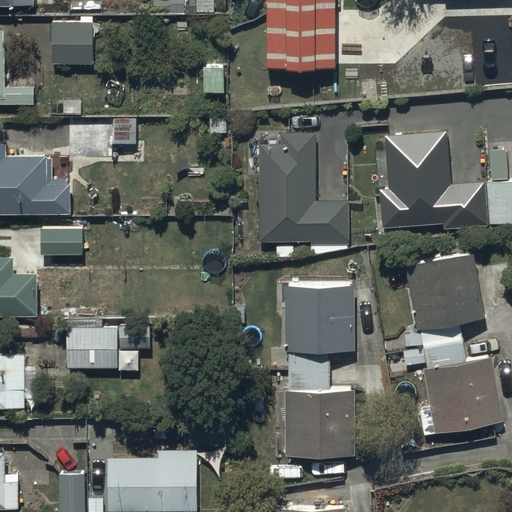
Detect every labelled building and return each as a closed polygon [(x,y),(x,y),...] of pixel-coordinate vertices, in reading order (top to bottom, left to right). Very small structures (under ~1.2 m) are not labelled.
[(53,63),(94,62),(93,14),(81,15),(81,20),(52,20),(53,63)] [(0,101),(35,101),(35,85),(43,85),(43,64),(35,64),(35,55),(6,55),(5,26),(0,26),(0,101)] [(223,45),(210,46),(210,65),(204,65),(205,81),(225,81),(223,45)] [(150,118),(69,117),(68,152),(73,158),(114,158),(114,142),(150,142),(150,118)] [(379,187),(381,225),(442,221),(442,225),(511,220),(511,177),(449,182),(446,127),(383,131),(387,187),(379,187)] [(258,141),(257,238),(347,239),(347,198),(315,198),(316,130),(279,130),(279,141),(258,141)] [(0,210),(72,210),(72,176),(65,176),(65,161),(52,161),(52,153),(7,153),(6,141),(0,140),(0,210)] [(83,226),(41,225),(41,251),(83,252),(83,226)] [(417,407),(421,432),(503,418),(492,352),(465,357),(459,320),(483,316),(472,250),(405,261),(416,330),(402,332),(405,346),(402,346),(405,363),(424,360),(425,365),(422,365),(428,406),(417,407)] [(0,253),(0,312),(39,313),(39,272),(14,272),(14,254),(0,253)] [(511,268),(511,262),(482,268),(489,303),(511,299),(511,268)] [(354,283),(284,282),(283,348),(287,348),(287,386),(284,386),(284,453),(353,452),(352,386),(329,386),(329,349),(352,349),(354,283)] [(68,316),(68,365),(118,365),(118,324),(103,324),(103,316),(68,316)] [(151,323),(120,323),(120,346),(151,346),(151,323)] [(0,351),(0,405),(26,405),(25,351),(0,351)] [(189,416),(189,442),(231,442),(231,416),(189,416)] [(198,507),(199,447),(159,447),(159,455),(108,455),(108,507),(198,507)] [(0,506),(19,506),(19,471),(5,471),(5,448),(0,448),(0,506)] [(86,511),(86,470),(59,471),(59,511),(86,511)]
